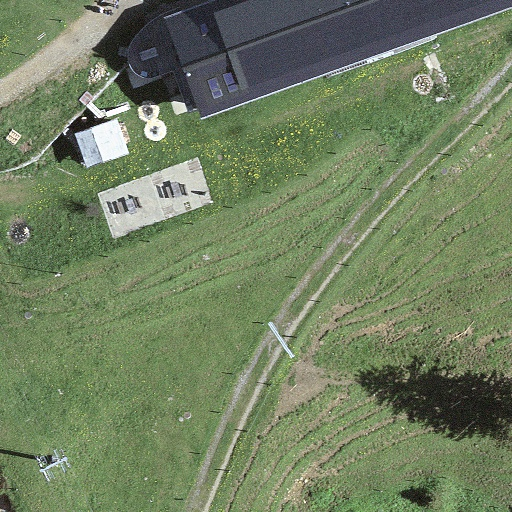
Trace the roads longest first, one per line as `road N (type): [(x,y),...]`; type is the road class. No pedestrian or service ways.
road 1 (track): [(511,53),(248,333),(166,511)]
road 2 (track): [(114,0),(72,38),(0,80)]
